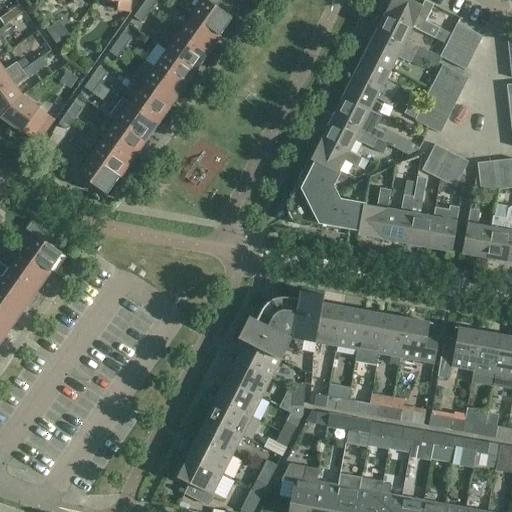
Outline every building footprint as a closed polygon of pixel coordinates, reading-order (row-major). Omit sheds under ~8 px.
[(107,0),(119,2),(118,11),(131,13),(132,0),(107,0)] [(150,13),(157,3),(159,0),(146,0),(142,7),(150,13)] [(205,0),(193,17),(220,36),(233,18),(218,7),(222,1),(221,0),(205,0)] [(429,25),(424,22),(433,5),(425,1),(422,6),(410,0),(392,0),(386,14),(413,28),(425,34),(434,39),(447,46),(452,35),(439,29),(438,30),(429,25)] [(25,13),(20,5),(0,18),(0,20),(4,27),(10,23),(25,13)] [(150,13),(142,7),(135,18),(143,23),(150,13)] [(406,41),(413,28),(386,14),(375,35),(414,55),(418,47),(406,41)] [(193,17),(181,35),(208,54),(220,36),(193,17)] [(10,23),(4,27),(0,29),(0,39),(1,40),(15,31),(10,23)] [(452,35),(478,48),(483,37),(458,24),(457,24),(452,35)] [(117,42),(125,48),(133,38),(124,32),(117,42)] [(181,35),(168,52),(195,72),(208,54),(181,35)] [(375,35),(364,56),(392,69),(398,57),(410,63),(414,56),(414,55),(375,35)] [(472,59),(478,48),(452,35),(446,46),(472,59)] [(125,48),(117,42),(110,53),(118,58),(125,48)] [(466,71),(472,59),(446,46),(440,58),(466,71)] [(168,52),(155,70),(183,89),(195,72),(168,52)] [(385,82),(392,69),(364,56),(354,76),(393,96),(397,88),(385,82)] [(0,63),(0,86),(22,71),(17,64),(6,71),(0,63)] [(437,77),(463,90),(469,79),(443,65),(437,77)] [(92,77),(100,83),(108,73),(99,67),(92,77)] [(155,70),(143,87),(170,107),(183,89),(155,70)] [(22,71),(0,86),(0,116),(1,118),(23,96),(16,86),(27,79),(22,71)] [(389,104),(393,96),(354,76),(343,97),(371,111),(377,98),(389,104)] [(100,83),(92,77),(85,88),(93,94),(100,83)] [(458,101),(463,90),(437,77),(432,88),(458,101)] [(143,87),(131,105),(158,124),(170,107),(143,87)] [(452,112),(458,101),(432,88),(426,99),(452,112)] [(39,143),(55,121),(49,116),(39,109),(40,108),(23,96),(1,118),(22,133),(23,132),(33,139),(39,143)] [(384,131),(377,127),(382,116),(371,111),(343,97),(333,118),(377,140),(383,143),(386,138),(385,137),(384,131)] [(158,124),(131,105),(122,99),(109,116),(118,123),(145,142),(158,124)] [(446,123),(452,112),(426,99),(421,110),(446,123)] [(75,102),(67,113),(75,119),(83,108),(75,102)] [(441,134),(446,123),(421,110),(416,119),(415,121),(441,134)] [(75,119),(67,113),(60,123),(68,129),(75,119)] [(377,140),(333,118),(322,138),(350,152),(356,140),(373,148),(377,140)] [(118,123),(105,140),(133,160),(145,142),(118,123)] [(386,138),(383,143),(387,145),(407,154),(412,143),(388,130),(385,137),(386,138)] [(350,152),(322,138),(312,158),(312,159),(339,173),(340,172),(345,161),(357,167),(362,158),(350,152)] [(105,140),(93,158),(120,177),(133,160),(105,140)] [(434,177),(447,151),(435,145),(422,171),(434,177)] [(445,182),(458,157),(447,151),(434,177),(445,182)] [(311,227),(312,227),(312,229),(349,236),(350,231),(359,233),(360,233),(365,206),(367,206),(367,204),(341,199),(335,186),(342,173),(340,172),(339,173),(312,159),(312,158),(311,157),(293,192),(295,193),(294,193),(293,194),(292,195),(291,197),(290,198),(290,199),(289,200),(289,202),(288,203),(288,204),(288,206),(288,207),(288,208),(288,210),(288,211),(288,213),(289,214),(289,215),(290,216),(290,218),(291,219),(292,220),(293,221),(294,222),(295,223),(296,224),(297,225),(298,225),(300,226),(301,226),(302,227),(304,227),(305,227),(306,227),(308,227),(309,227),(311,227)] [(458,157),(445,182),(456,188),(469,162),(458,157)] [(107,195),(120,177),(93,158),(81,175),(72,169),(67,176),(87,191),(92,184),(107,195)] [(511,159),(503,161),(506,190),(511,189),(511,159)] [(490,162),(494,191),(506,190),(503,161),(490,162)] [(481,193),(494,191),(490,162),(478,164),(481,193)] [(412,198),(414,183),(406,182),(403,196),(405,197),(412,198)] [(360,233),(359,233),(358,235),(382,240),(388,210),(391,192),(381,190),(378,208),(367,206),(365,206),(360,233)] [(402,212),(388,210),(382,240),(405,244),(413,201),(414,198),(412,198),(405,197),(402,212)] [(413,201),(405,244),(428,248),(434,218),(420,215),(422,202),(421,202),(414,201),(414,198),(413,201)] [(509,263),(511,245),(511,206),(511,207),(508,209),(506,219),(494,216),(492,228),(486,258),(509,263)] [(451,207),(450,211),(436,208),(434,218),(428,248),(452,252),(457,222),(460,209),(451,207)] [(462,254),(486,258),(492,228),(477,226),(480,212),(470,211),(462,254)] [(35,236),(23,253),(50,272),(63,254),(47,243),(52,237),(32,222),(27,230),(35,236)] [(23,253),(10,270),(38,290),(50,272),(23,253)] [(0,276),(4,279),(0,284),(0,289),(25,307),(38,290),(10,270),(0,262),(0,276)] [(0,289),(0,315),(13,325),(25,307),(0,289)] [(263,309),(262,311),(257,321),(249,318),(243,330),(251,334),(246,342),(281,361),(287,349),(296,354),(303,351),(304,341),(315,343),(322,304),(313,302),(315,294),(301,292),(300,300),(288,298),(287,298),(282,298),(277,299),(273,300),(270,302),(269,303),(266,305),(265,306),(263,309)] [(315,343),(337,347),(344,308),(322,304),(315,343)] [(337,347),(358,351),(365,312),(344,308),(337,347)] [(377,366),(379,354),(386,316),(365,312),(358,351),(356,362),(377,366)] [(0,315),(0,342),(13,325),(0,315)] [(399,366),(400,358),(407,319),(386,316),(379,354),(391,357),(389,364),(399,366)] [(430,323),(407,319),(400,358),(434,364),(439,336),(428,334),(430,323)] [(452,368),(474,372),(481,333),(459,329),(457,340),(445,338),(438,377),(450,379),(452,368)] [(481,333),(474,372),(472,384),(493,387),(502,336),(481,333)] [(511,338),(502,336),(493,387),(511,390),(511,338)] [(236,361),(272,379),(281,361),(246,342),(236,361)] [(227,381),(262,398),(272,379),(236,361),(227,381)] [(304,384),(318,384),(318,371),(305,371),(304,384)] [(217,400),(252,418),(262,398),(227,381),(217,400)] [(294,384),(293,394),(305,395),(305,385),(294,384)] [(385,406),(387,394),(364,391),(363,402),(385,406)] [(304,407),(305,395),(293,394),(292,407),(304,407)] [(316,395),(314,406),(326,408),(328,397),(316,395)] [(347,412),(349,401),(338,399),(336,410),(347,412)] [(207,419),(242,437),(252,418),(217,400),(207,419)] [(349,401),(347,412),(358,414),(360,403),(349,401)] [(389,420),(391,408),(380,406),(378,418),(389,420)] [(391,408),(389,420),(401,422),(402,410),(391,408)] [(327,426),(329,415),(318,413),(316,424),(327,426)] [(349,430),(351,419),(339,417),(337,428),(349,430)] [(197,438),(232,456),(242,437),(207,419),(197,438)] [(370,434),(372,423),(351,419),(349,430),(370,434)] [(454,420),(452,431),(463,433),(465,422),(454,420)] [(281,432),(292,438),(297,427),(287,422),(281,432)] [(392,438),(394,426),(372,423),(370,434),(392,438)] [(484,437),(486,426),(475,424),(473,435),(484,437)] [(394,426),(392,438),(402,440),(404,428),(394,426)] [(486,426),(484,437),(496,439),(498,428),(486,426)] [(292,438),(281,432),(276,442),(286,448),(292,438)] [(434,445),(436,434),(425,432),(423,443),(434,445)] [(436,434),(434,445),(445,447),(447,436),(436,434)] [(187,457),(223,475),(232,456),(197,438),(187,457)] [(477,453),(479,442),(468,440),(465,451),(477,453)] [(479,442),(477,453),(488,455),(490,444),(479,442)] [(270,451),(266,458),(278,464),(282,457),(270,451)] [(211,495),(212,495),(223,475),(187,457),(177,478),(191,485),(186,494),(207,505),(211,495)] [(262,471),(272,476),(277,466),(267,461),(262,471)] [(311,511),(317,483),(304,480),(306,467),(289,464),(280,481),(294,484),(288,511),(311,511)] [(272,476),(262,471),(257,481),(267,486),(272,476)] [(377,511),(381,494),(383,484),(383,482),(362,478),(360,490),(355,511),(377,511)] [(333,511),(338,486),(317,483),(311,511),(333,511)] [(381,494),(377,511),(399,511),(402,498),(390,496),(392,486),(383,484),(381,494)] [(355,511),(360,490),(338,486),(333,511),(355,511)] [(247,501),(257,506),(262,495),(252,490),(247,501)] [(421,511),(424,502),(402,498),(399,511),(421,511)] [(443,511),(445,506),(424,502),(421,511),(443,511)]
